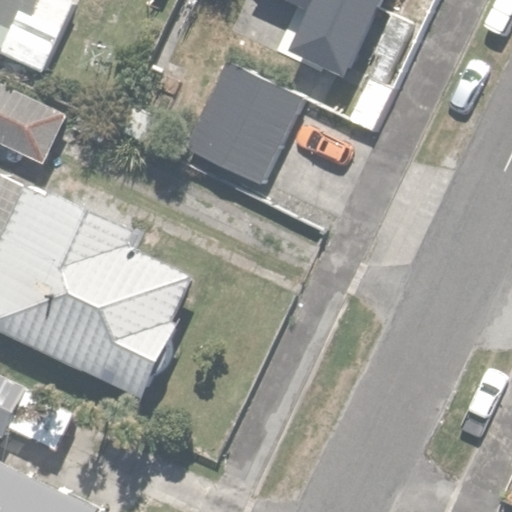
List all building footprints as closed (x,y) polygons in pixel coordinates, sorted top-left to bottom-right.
[(12,52),(49,70),(82,0),(0,0),(0,57),(8,61),(12,52)] [(360,78),(396,0),(302,0),(315,6),(295,48),(360,78)] [(435,29),(400,12),(371,74),(406,91),(435,29)] [(316,96),(240,58),(195,147),(271,186),(316,96)] [(193,81),(151,61),(120,127),(162,146),(193,81)] [(0,80),(0,135),(47,158),(68,114),(0,80)] [(0,324),(165,399),(219,278),(148,246),(153,234),(34,180),(0,255),(0,324)] [(0,363),(0,431),(17,439),(20,432),(69,456),(92,407),(0,363)] [(0,511),(116,511),(118,509),(0,452),(0,511)]
